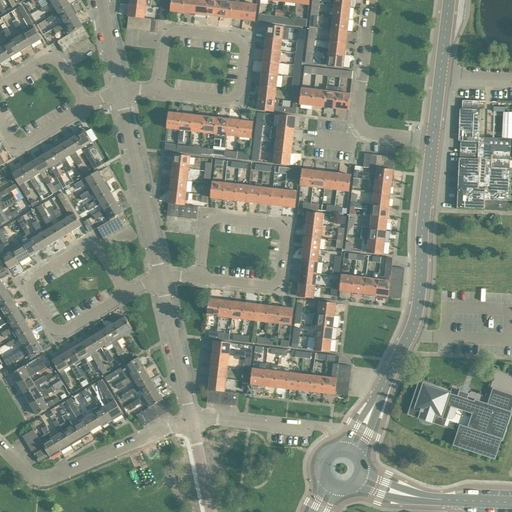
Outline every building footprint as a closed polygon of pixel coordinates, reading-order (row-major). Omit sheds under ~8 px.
[(65,0),(49,0),(55,10),(67,2),(65,0)] [(169,0),(168,8),(180,10),(181,0),(169,0)] [(181,0),(180,10),(192,11),(193,0),(181,0)] [(193,0),(192,11),(204,13),(205,0),(193,0)] [(205,0),(204,13),(216,14),(217,0),(205,0)] [(217,0),(216,14),(228,15),(229,0),(217,0)] [(229,0),(228,15),(240,17),(242,1),(235,0),(229,0)] [(310,0),(308,12),(315,13),(317,1),(310,0)] [(127,1),(125,14),(131,14),(137,15),(141,15),(143,3),(127,1)] [(242,1),(240,17),(252,18),(254,2),(242,1)] [(44,2),(37,6),(40,10),(47,6),(44,2)] [(55,10),(44,16),(47,21),(56,15),(59,21),(73,13),(73,12),(74,12),(75,11),(72,7),(71,6),(70,7),(67,3),(67,2),(55,10)] [(20,3),(16,5),(22,15),(21,16),(26,24),(20,28),(22,31),(29,43),(39,37),(32,25),(25,13),(26,13),(20,3)] [(332,3),(330,15),(347,17),(348,5),(332,3)] [(158,5),(157,17),(164,18),(166,8),(166,6),(158,5)] [(257,12),(255,19),(268,20),(269,13),(257,12)] [(308,12),(307,25),(314,26),(315,13),(308,12)] [(59,21),(51,26),(53,30),(62,25),(67,32),(70,30),(75,27),(80,24),(73,13),(59,21)] [(269,13),(268,20),(280,22),(280,14),(269,13)] [(280,14),(280,22),(291,23),(292,16),(280,14)] [(327,15),(325,27),(329,27),(345,29),(347,17),(330,15),(327,15)] [(143,16),(141,29),(148,29),(149,16),(143,16)] [(149,16),(148,29),(154,30),(156,17),(149,16)] [(292,16),(291,23),(304,25),(305,17),(292,16)] [(11,21),(11,22),(15,28),(19,26),(15,19),(11,21)] [(265,23),(264,35),(280,37),(281,25),(265,23)] [(80,24),(75,27),(82,38),(87,35),(80,24)] [(307,25),(305,36),(313,37),(314,26),(307,25)] [(296,26),(295,39),(302,39),(303,27),(296,26)] [(75,27),(70,30),(77,41),(82,38),(75,27)] [(329,27),(328,39),(344,41),(345,29),(329,27)] [(7,39),(0,43),(8,56),(19,49),(11,37),(8,30),(4,32),(3,33),(7,39)] [(67,32),(65,33),(72,44),(77,41),(70,30),(67,32)] [(22,31),(11,37),(19,49),(29,43),(22,31)] [(65,33),(60,36),(67,47),(72,44),(65,33)] [(264,35),(262,48),(278,49),(280,37),(264,35)] [(60,36),(54,39),(61,50),(67,47),(60,36)] [(305,36),(304,48),(311,49),(313,37),(305,36)] [(295,39),(293,51),(301,52),(302,39),(295,39)] [(328,39),(326,51),(343,53),(344,41),(328,39)] [(262,48),(261,59),(277,61),(278,49),(262,48)] [(304,48),(303,60),(310,61),(311,49),(304,48)] [(293,51),(292,63),(299,64),(301,52),(293,51)] [(326,51),(325,63),(341,65),(343,53),(326,51)] [(261,59),(260,71),(275,73),(277,61),(261,59)] [(292,63),(291,75),(298,76),(299,64),(292,63)] [(302,63),(301,70),(313,72),(314,65),(302,63)] [(314,65),(313,72),(326,73),(326,66),(314,65)] [(326,66),(326,73),(337,75),(338,67),(326,66)] [(338,67),(337,75),(350,76),(351,69),(341,68),(338,67)] [(260,71),(258,83),(274,85),(275,73),(260,71)] [(291,75),(289,87),(296,88),(298,76),(291,75)] [(258,83),(257,95),(273,97),(273,96),(274,85),(258,83)] [(324,88),(322,105),(334,106),(336,90),(336,85),(324,84),(324,88)] [(300,86),(298,102),(310,103),(311,87),(300,86)] [(289,87),(288,98),(295,99),(296,88),(289,87)] [(311,87),(310,103),(322,105),(324,88),(311,87)] [(336,90),(334,106),(346,107),(348,91),(336,90)] [(255,107),(271,109),(286,110),(293,111),(294,105),(276,103),(277,96),(273,96),(273,97),(257,95),(255,107)] [(457,156),(455,206),(482,207),(482,205),(506,206),(506,198),(508,198),(509,165),(507,165),(508,148),(508,136),(491,135),(477,134),(478,107),(475,106),(476,98),(460,97),(460,106),(458,106),(456,138),(457,138),(458,138),(458,155),(457,155),(457,156)] [(167,110),(165,126),(176,127),(178,111),(167,110)] [(255,110),(253,122),(260,123),(262,111),(255,110)] [(177,127),(176,139),(181,139),(183,128),(188,129),(190,112),(178,111),(176,127),(177,127)] [(190,112),(188,129),(200,130),(202,114),(190,112)] [(277,113),(276,125),(292,127),(293,115),(277,113)] [(202,114),(200,130),(212,132),(214,115),(202,114)] [(212,132),(212,136),(219,137),(218,144),(223,145),(224,133),(226,116),(214,115),(212,132)] [(226,116),(224,133),(236,134),(238,118),(226,116)] [(238,118),(236,134),(241,135),(248,136),(250,119),(238,118)] [(253,122),(252,134),(259,135),(260,123),(253,122)] [(270,124),(268,136),(274,137),(290,139),(292,127),(276,125),(270,124)] [(76,132),(72,134),(79,147),(86,158),(89,163),(94,160),(88,149),(88,148),(93,145),(91,143),(90,140),(82,128),(81,127),(80,127),(76,129),(75,130),(76,132)] [(66,138),(61,140),(69,153),(75,163),(80,161),(74,150),(79,147),(72,134),(71,133),(70,133),(65,135),(65,137),(66,138)] [(252,134),(250,146),(258,147),(259,135),(252,134)] [(268,136),(267,148),(273,149),(289,151),(290,139),(274,137),(268,136)] [(55,144),(51,146),(60,162),(65,170),(70,167),(64,156),(69,153),(61,140),(61,139),(59,139),(55,141),(55,143),(55,144)] [(163,141),(162,148),(172,149),(174,149),(175,142),(163,141)] [(175,142),(174,149),(186,151),(187,143),(175,142)] [(187,143),(186,151),(198,152),(198,145),(187,143)] [(45,150),(40,153),(48,165),(54,176),(55,176),(58,180),(61,186),(64,184),(59,174),(56,168),(54,165),(60,162),(51,146),(50,145),(49,145),(45,148),(44,149),(45,150)] [(198,145),(198,152),(210,153),(211,146),(198,145)] [(211,146),(210,153),(222,155),(223,148),(211,146)] [(250,146),(249,158),(256,159),(257,154),(258,147),(250,146)] [(223,148),(222,155),(233,156),(234,149),(223,148)] [(234,149),(233,156),(246,158),(247,150),(234,149)] [(273,149),(271,161),(287,163),(287,162),(289,151),(273,149)] [(172,152),(170,165),(186,166),(187,154),(172,152)] [(40,153),(30,159),(38,171),(45,182),(49,180),(45,174),(42,169),(48,165),(40,153)] [(94,160),(89,163),(92,167),(99,163),(97,158),(94,160)] [(30,159),(20,165),(27,177),(28,177),(34,188),(38,185),(35,180),(35,179),(33,174),(38,171),(30,159)] [(10,171),(9,171),(17,184),(18,183),(24,194),(28,191),(22,181),(27,177),(20,165),(10,171)] [(170,165),(169,177),(185,178),(186,166),(170,165)] [(284,165),(284,172),(291,173),(296,173),(297,167),(287,165),(284,165)] [(352,173),(351,175),(357,176),(373,178),(390,180),(391,180),(392,179),(392,174),(392,173),(390,172),(391,168),(375,166),(374,170),(372,172),(358,170),(358,168),(352,167),(352,173)] [(300,167),(298,183),(299,183),(311,184),(312,168),(300,167)] [(312,168),(311,184),(323,186),(324,170),(312,168)] [(95,169),(72,183),(74,186),(80,183),(80,184),(86,181),(89,186),(101,179),(95,169)] [(324,170),(323,186),(334,187),(336,171),(324,170)] [(336,171),(334,187),(347,188),(349,172),(336,171)] [(169,177),(167,188),(183,190),(185,178),(169,177)] [(369,177),(369,182),(373,183),(372,189),(388,191),(390,180),(373,178),(369,177)] [(89,186),(77,194),(80,198),(92,191),(95,197),(108,189),(107,188),(108,188),(108,187),(106,182),(105,182),(104,183),(101,179),(89,186)] [(210,179),(208,195),(209,195),(220,197),(222,181),(210,179)] [(45,182),(51,192),(55,190),(61,186),(58,180),(51,184),(49,180),(45,182)] [(246,183),(244,199),(256,201),(258,185),(259,180),(254,180),(253,184),(246,183)] [(0,194),(15,185),(13,181),(0,189),(0,194)] [(222,181),(220,197),(232,198),(234,182),(222,181)] [(234,182),(232,198),(244,199),(246,183),(234,182)] [(258,185),(256,201),(268,202),(270,186),(258,185)] [(270,186),(268,202),(280,204),(282,187),(270,186)] [(282,187),(280,204),(292,205),(294,189),(289,188),(282,187)] [(167,188),(166,200),(172,201),(178,202),(182,202),(182,198),(185,198),(186,197),(187,190),(183,190),(167,188)] [(95,197),(83,204),(85,208),(86,209),(98,201),(101,207),(114,200),(108,189),(95,197)] [(372,189),(371,201),(387,203),(388,191),(372,189)] [(18,190),(13,193),(16,199),(21,196),(18,190)] [(59,190),(55,193),(66,211),(60,214),(62,217),(69,230),(79,223),(72,211),(60,190),(59,190)] [(0,207),(16,198),(13,193),(2,200),(0,199),(0,207)] [(349,199),(348,204),(363,206),(362,212),(365,212),(369,213),(385,215),(387,203),(371,201),(364,200),(355,199),(349,199)] [(101,207),(90,213),(92,217),(98,214),(103,211),(108,218),(110,216),(115,213),(120,210),(114,200),(101,207)] [(39,202),(34,205),(40,215),(47,226),(41,229),(41,230),(48,242),(58,236),(51,224),(52,223),(45,212),(39,202)] [(189,203),(187,216),(194,217),(196,204),(189,203)] [(55,206),(51,209),(57,220),(52,223),(51,224),(58,236),(69,230),(62,217),(60,214),(55,206)] [(0,221),(6,218),(17,212),(15,207),(3,214),(0,208),(0,221)] [(306,209),(304,222),(320,224),(322,211),(306,209)] [(120,210),(115,213),(122,224),(127,221),(120,210)] [(365,212),(364,218),(369,219),(368,225),(384,227),(385,215),(369,213),(365,212)] [(115,213),(110,216),(116,227),(122,224),(115,213)] [(18,214),(15,217),(24,232),(24,233),(27,238),(20,242),(27,254),(38,248),(30,236),(31,236),(18,214)] [(108,218),(105,219),(111,230),(116,227),(110,216),(108,218)] [(35,218),(30,221),(36,232),(31,236),(30,236),(38,248),(48,242),(41,230),(41,229),(35,218)] [(105,219),(100,222),(106,233),(111,230),(105,219)] [(100,222),(94,226),(101,237),(106,233),(100,222)] [(304,222),(303,234),(319,236),(320,224),(304,222)] [(360,224),(358,236),(363,237),(367,237),(383,239),(384,227),(368,225),(360,224)] [(336,225),(334,238),(335,238),(335,237),(341,238),(343,226),(336,225)] [(0,230),(0,240),(5,248),(0,250),(0,255),(6,267),(7,266),(17,260),(10,248),(0,230)] [(13,231),(9,233),(14,240),(18,237),(14,230),(13,231)] [(303,234),(301,246),(318,248),(319,236),(303,234)] [(363,237),(362,240),(366,241),(365,249),(381,251),(383,239),(367,237),(363,237)] [(10,248),(17,260),(27,254),(20,242),(10,248)] [(301,246),(300,257),(316,259),(320,259),(320,254),(317,254),(318,248),(301,246)] [(376,273),(374,292),(386,294),(387,288),(388,282),(388,276),(389,270),(390,264),(391,256),(386,255),(384,255),(382,272),(380,274),(376,273)] [(300,257),(299,269),(315,271),(316,259),(300,257)] [(299,269),(297,281),(313,283),(315,271),(299,269)] [(364,275),(362,291),(374,292),(376,273),(377,270),(371,270),(371,276),(364,275)] [(352,274),(350,289),(362,291),(364,275),(364,271),(359,271),(359,274),(352,274)] [(340,272),(338,288),(350,289),(352,274),(340,272)] [(297,281),(296,293),(312,295),(313,283),(297,281)] [(0,302),(10,296),(10,297),(11,296),(11,294),(9,290),(7,289),(6,290),(4,286),(0,288),(0,302)] [(0,316),(16,307),(10,297),(10,296),(0,302),(0,316)] [(207,296),(205,312),(217,314),(219,297),(207,296)] [(219,297),(217,314),(229,315),(231,299),(219,297)] [(231,299),(229,315),(241,316),(243,300),(231,299)] [(316,311),(332,313),(334,301),(318,299),(316,311)] [(243,300),(241,316),(253,318),(255,302),(243,300)] [(255,302),(253,318),(265,319),(267,303),(255,302)] [(267,303),(265,319),(277,320),(279,304),(267,303)] [(279,304),(277,320),(289,322),(291,306),(279,304)] [(0,322),(5,320),(8,325),(9,324),(9,325),(10,325),(22,317),(23,317),(24,315),(21,311),(20,310),(18,311),(16,307),(0,316),(0,322)] [(311,310),(309,323),(315,323),(331,325),(332,313),(316,311),(311,310)] [(122,314),(112,321),(121,336),(121,335),(120,333),(130,327),(122,314)] [(9,325),(0,330),(0,332),(2,335),(11,330),(14,336),(16,335),(28,327),(22,317),(10,325),(9,325)] [(112,321),(101,327),(110,342),(117,353),(122,349),(116,339),(121,336),(112,321)] [(315,323),(313,335),(329,337),(331,325),(315,323)] [(208,329),(207,335),(214,336),(215,330),(215,325),(213,325),(213,330),(208,329)] [(28,327),(16,335),(22,345),(34,338),(28,327)] [(101,327),(91,333),(99,346),(103,343),(104,345),(110,342),(101,327)] [(91,333),(81,339),(88,352),(101,372),(106,369),(93,349),(99,346),(91,333)] [(126,335),(122,337),(126,344),(130,342),(126,335)] [(313,335),(312,347),(328,349),(329,337),(313,335)] [(11,337),(4,341),(7,346),(14,341),(11,337)] [(22,345),(1,357),(5,363),(23,352),(24,350),(28,356),(41,348),(34,338),(22,345)] [(75,343),(71,346),(79,360),(85,369),(88,366),(85,361),(86,360),(83,355),(88,352),(81,339),(80,338),(79,338),(74,341),(74,342),(75,343)] [(212,339),(211,351),(227,353),(239,355),(243,355),(243,354),(249,355),(250,347),(244,346),(244,349),(239,349),(227,348),(228,341),(212,339)] [(71,346),(60,352),(68,364),(75,377),(80,374),(73,363),(79,360),(71,346)] [(101,350),(107,360),(112,357),(106,347),(101,350)] [(50,358),(57,370),(58,370),(64,381),(68,379),(65,375),(66,374),(62,368),(68,364),(60,352),(60,351),(58,350),(54,353),(53,354),(54,356),(50,358)] [(211,351),(209,363),(225,365),(227,353),(211,351)] [(123,363),(102,375),(104,379),(120,370),(124,376),(142,365),(136,355),(123,363)] [(21,364),(9,371),(15,381),(27,374),(44,365),(41,359),(31,365),(29,365),(26,361),(21,364)] [(251,366),(249,382),(250,382),(249,383),(250,384),(255,385),(257,384),(257,383),(261,383),(263,367),(264,360),(258,360),(257,367),(251,366)] [(263,367),(261,383),(273,385),(274,369),(275,369),(276,362),(270,361),(269,368),(263,367)] [(322,374),(321,390),(333,391),(334,386),(334,380),(335,374),(336,368),(336,362),(331,361),(329,375),(322,374)] [(209,363),(208,375),(224,377),(225,365),(209,363)] [(115,381),(113,382),(116,387),(122,384),(132,378),(135,383),(148,375),(142,365),(124,376),(119,379),(115,381)] [(274,369),(273,385),(284,386),(286,370),(287,366),(282,365),(282,369),(275,369),(274,369)] [(286,370),(284,386),(297,387),(298,371),(286,370)] [(298,371),(297,387),(309,389),(310,373),(298,371)] [(27,374),(15,381),(22,392),(38,382),(45,378),(43,374),(42,373),(31,380),(27,374)] [(310,373),(309,389),(321,390),(322,374),(310,373)] [(121,392),(119,393),(122,397),(123,396),(127,394),(133,390),(133,391),(138,388),(141,393),(154,385),(148,375),(135,383),(125,390),(121,392)] [(208,375),(206,387),(212,388),(218,388),(222,389),(224,377),(208,375)] [(99,377),(95,380),(107,401),(102,404),(109,416),(109,417),(110,418),(115,415),(116,414),(115,413),(119,410),(112,398),(99,377)] [(421,380),(413,405),(418,407),(418,409),(421,410),(421,408),(443,415),(441,423),(456,428),(452,442),(492,455),(499,437),(500,437),(509,410),(508,409),(511,396),(511,393),(491,386),(487,398),(489,399),(487,402),(473,398),(473,400),(464,397),(464,395),(457,392),(456,394),(447,391),(448,389),(421,380)] [(38,382),(22,392),(28,403),(40,395),(51,388),(49,384),(41,389),(38,382)] [(141,393),(131,400),(133,403),(139,400),(139,401),(142,399),(146,405),(151,403),(156,400),(161,396),(154,385),(141,393)] [(95,404),(90,407),(92,410),(99,422),(98,422),(99,423),(100,424),(105,421),(105,420),(104,419),(109,416),(102,404),(101,404),(95,393),(91,395),(95,401),(94,401),(95,404)] [(40,395),(28,403),(34,412),(41,408),(58,398),(56,394),(49,398),(43,401),(40,395)] [(82,394),(79,396),(85,406),(88,404),(82,394)] [(69,395),(64,398),(75,416),(70,420),(71,422),(79,434),(79,435),(80,435),(85,433),(85,432),(85,431),(88,428),(89,428),(82,416),(69,395)] [(161,396),(156,400),(162,411),(167,408),(168,408),(161,397),(161,396)] [(156,400),(151,403),(157,414),(162,411),(156,400)] [(146,405),(145,406),(152,417),(157,414),(151,403),(146,405)] [(145,406),(140,409),(146,421),(152,417),(145,406)] [(140,409),(134,413),(141,424),(146,421),(140,409)] [(92,410),(82,416),(89,428),(98,422),(99,422),(92,410)] [(63,419),(58,423),(61,428),(68,440),(69,441),(70,442),(75,439),(75,438),(74,437),(78,434),(79,434),(71,422),(70,420),(65,411),(60,414),(63,419)] [(55,417),(51,420),(54,426),(53,426),(56,431),(51,434),(58,446),(58,447),(58,448),(59,448),(64,445),(64,444),(64,443),(68,441),(68,440),(61,428),(58,423),(55,417)] [(43,432),(36,436),(37,437),(40,443),(44,448),(47,453),(48,452),(49,454),(50,454),(54,451),(54,450),(54,449),(58,447),(58,446),(51,434),(44,423),(39,427),(43,432)] [(31,427),(20,433),(20,434),(23,439),(34,432),(31,427)] [(34,432),(23,439),(26,444),(37,437),(36,436),(34,432)] [(37,437),(26,444),(29,449),(40,443),(37,437)] [(40,443),(29,449),(32,454),(44,448),(40,443)] [(44,448),(32,454),(36,460),(47,453),(44,448)]
